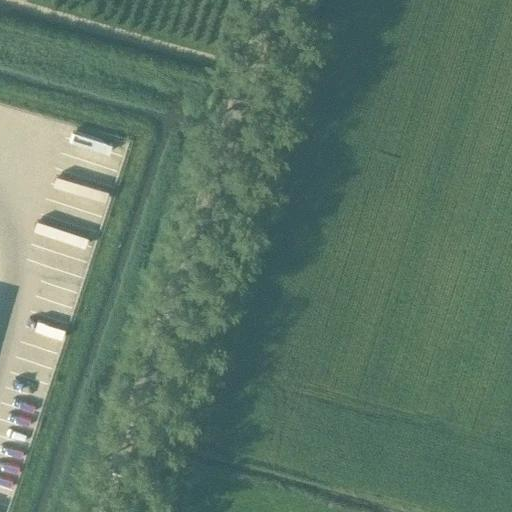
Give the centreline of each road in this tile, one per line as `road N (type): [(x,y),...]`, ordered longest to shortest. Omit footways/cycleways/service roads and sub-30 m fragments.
road 1 (unclassified): [(100,511),(273,0)]
road 2 (unknown): [(0,381),(16,335),(28,210),(0,165)]
